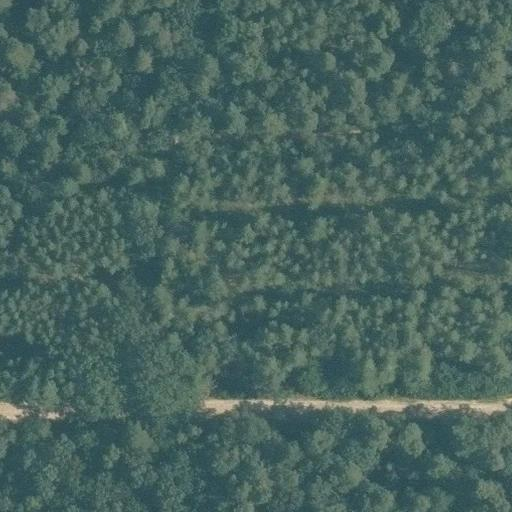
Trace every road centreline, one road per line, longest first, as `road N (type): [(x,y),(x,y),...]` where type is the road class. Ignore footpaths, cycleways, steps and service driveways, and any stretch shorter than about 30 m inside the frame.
road 1 (track): [(511,133),(0,162)]
road 2 (track): [(0,418),(511,410)]
road 3 (track): [(123,417),(199,0)]
